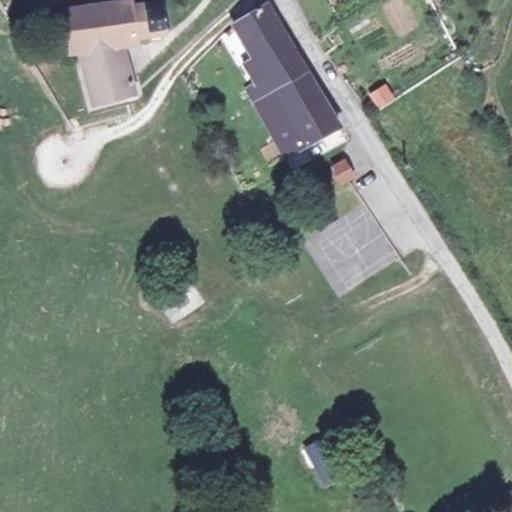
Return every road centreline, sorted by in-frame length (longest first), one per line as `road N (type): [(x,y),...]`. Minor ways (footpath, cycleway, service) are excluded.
road 1 (unclassified): [(511,385),(285,0)]
road 2 (track): [(254,0),(218,27),(135,122),(79,147)]
